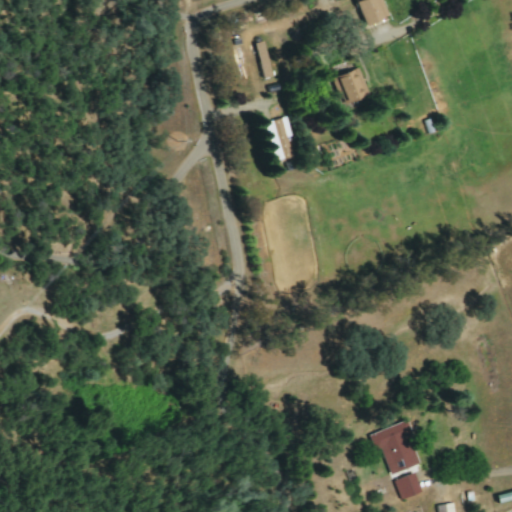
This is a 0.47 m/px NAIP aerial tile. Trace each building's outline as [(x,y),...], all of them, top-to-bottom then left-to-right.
[(351,0),(362,26),(384,17),(377,0),(351,0)] [(270,77),(260,41),(251,44),(260,79),(270,77)] [(364,97),(356,69),(334,74),(342,103),(364,97)] [(273,162),(292,157),(282,117),(263,122),(273,162)] [(365,435),(371,451),(377,449),(387,475),(417,463),(401,421),(365,435)] [(418,492),(411,473),(391,480),(398,500),(418,492)] [(450,511),(450,503),(433,505),(434,511),(450,511)]
